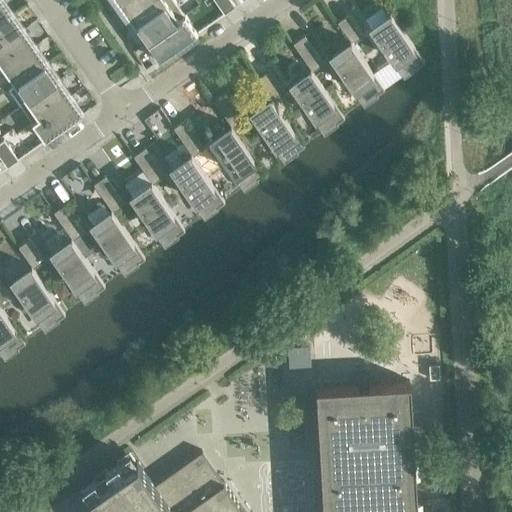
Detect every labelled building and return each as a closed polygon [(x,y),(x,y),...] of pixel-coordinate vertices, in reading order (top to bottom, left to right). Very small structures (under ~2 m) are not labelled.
[(0,0),(0,20),(12,12),(3,0),(0,0)] [(135,0),(116,0),(123,9),(135,0)] [(170,0),(135,0),(123,9),(134,26),(170,0)] [(185,15),(174,0),(170,0),(134,26),(146,42),(185,15)] [(235,6),(230,0),(214,0),(224,14),(235,6)] [(0,45),(24,29),(12,12),(0,20),(0,45)] [(424,60),(390,12),(389,13),(391,15),(372,29),(404,74),(424,60)] [(338,23),(350,40),(352,43),(363,35),(349,14),(338,23)] [(197,32),(185,15),(146,42),(158,60),(173,50),(171,48),(177,44),(178,46),(197,32)] [(36,45),(24,29),(0,45),(0,69),(3,67),(3,68),(36,45)] [(293,44),(310,69),(312,71),(324,63),(305,36),(293,44)] [(384,88),(352,43),(350,40),(349,41),(351,43),(332,57),(364,102),(384,88)] [(47,62),(36,45),(3,68),(15,85),(47,62)] [(59,79),(47,62),(15,85),(9,89),(20,106),(59,79)] [(344,116),(312,71),(310,69),(309,69),(311,71),(292,85),(324,130),(344,116)] [(258,79),(271,97),(272,99),(284,91),(269,71),(258,79)] [(71,95),(59,79),(20,106),(32,123),(71,95)] [(213,100),(231,125),(232,127),(244,119),(225,92),(213,100)] [(83,113),(71,95),(32,123),(44,140),(63,127),(62,125),(68,121),(69,123),(83,113)] [(304,144),(272,99),(271,97),(269,97),(271,99),(252,113),(284,158),(304,144)] [(174,128),(191,153),(192,155),(204,147),(185,120),(174,128)] [(264,172),(232,127),(231,125),(230,125),(231,128),(212,141),(244,187),(264,172)] [(4,139),(0,141),(0,157),(7,167),(18,159),(4,139)] [(134,157),(151,181),(153,183),(164,175),(145,148),(134,157)] [(224,200),(192,155),(191,153),(190,154),(191,156),(172,169),(204,215),(224,200)] [(94,185),(111,209),(113,211),(124,203),(105,177),(94,185)] [(184,229),(153,183),(151,181),(150,182),(151,184),(132,197),(164,243),(184,229)] [(54,213),(71,237),(73,240),(84,232),(65,205),(54,213)] [(145,257),(113,211),(111,209),(110,210),(111,212),(92,225),(124,271),(145,257)] [(105,285),(73,240),(71,237),(70,238),(71,240),(52,253),(85,299),(105,285)] [(19,247),(31,265),(33,268),(44,260),(30,239),(19,247)] [(65,313),(33,268),(31,265),(30,266),(32,268),(13,281),(45,327),(65,313)] [(25,341),(0,305),(0,348),(5,355),(25,341)] [(439,364),(429,365),(429,379),(440,379),(439,364)] [(416,500),(409,380),(316,386),(323,507),(322,507),(322,511),(419,511),(418,500),(416,500)] [(245,511),(201,450),(154,483),(174,511),(245,511)] [(174,511),(154,483),(137,459),(88,494),(100,511),(174,511)]
